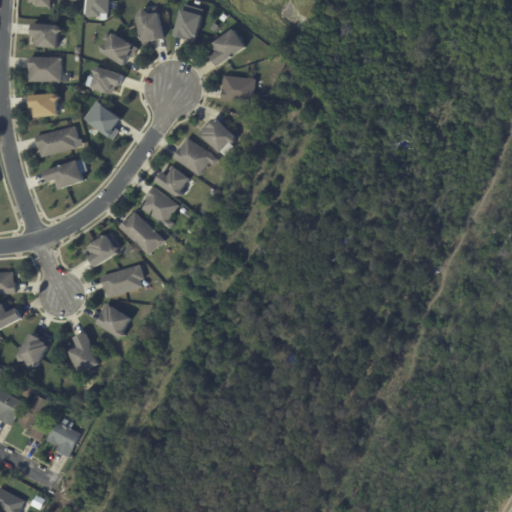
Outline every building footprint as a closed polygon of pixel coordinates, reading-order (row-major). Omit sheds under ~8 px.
[(50,0),(50,8),(36,7),(36,3),(28,3),(28,0),(50,0)] [(109,0),(108,14),(101,14),(100,17),(86,16),(87,0),(109,0)] [(157,11),(162,36),(152,38),(152,40),(141,42),(136,16),(142,7),(150,13),(157,11)] [(184,8),(201,14),(196,34),(197,34),(195,42),(185,39),(185,37),(173,34),(181,7),(184,8)] [(220,18),(224,14),(228,17),(224,22),(220,18)] [(57,38),(57,47),(36,46),(37,36),(31,36),(32,24),(58,25),(62,30),(57,35),(57,38)] [(237,36),(244,46),(216,65),(210,55),(218,49),(215,45),(212,46),(210,43),(232,28),(237,36)] [(138,47),(132,57),(127,54),(122,64),(100,51),(98,45),(104,43),(111,31),(138,47)] [(52,83),(30,83),(30,58),(62,59),(61,84),(52,83)] [(121,73),(118,84),(115,83),(111,93),(90,86),(97,65),(121,73)] [(255,78),(252,103),(221,99),(224,74),(247,77),(247,76),(254,76),(254,77),(255,78)] [(60,98),(57,102),(58,116),(35,117),(34,108),(31,108),(30,96),(56,94),(60,98)] [(120,119),(112,130),(114,131),(109,138),(88,123),(101,105),(120,119)] [(220,123),(236,137),(236,144),(230,144),(221,154),(201,135),(210,126),(210,127),(217,120),(220,123)] [(41,157),(39,149),(37,149),(35,137),(75,127),(79,141),(81,140),(83,148),(41,158),(41,157)] [(207,166),(199,177),(173,158),(188,138),(207,152),(208,152),(213,155),(213,156),(218,160),(214,166),(209,163),(207,166)] [(79,165),(84,181),(60,190),(57,180),(48,183),(44,171),(77,160),(79,165)] [(188,183),(182,191),(184,198),(177,198),(156,183),(163,173),(169,177),(173,172),(175,173),(177,170),(191,180),(188,183)] [(175,212),(170,220),(174,224),(170,230),(140,208),(154,188),(180,206),(175,212)] [(151,253),(149,256),(119,228),(128,219),(128,220),(135,213),(166,241),(159,248),(158,247),(151,253)] [(111,243),(114,247),(119,249),(118,254),(96,268),(90,259),(96,254),(93,249),(94,248),(93,245),(107,236),(111,243)] [(143,280),(140,281),(143,287),(109,298),(106,289),(104,289),(101,277),(140,265),(145,279),(143,280)] [(15,273),(16,294),(0,294),(0,272),(15,272),(15,273)] [(12,308),(13,310),(17,308),(22,319),(0,330),(0,305),(3,304),(4,304),(8,302),(12,308)] [(129,323),(125,331),(126,337),(120,339),(98,325),(104,314),(106,315),(109,310),(110,311),(112,308),(132,320),(129,323)] [(99,365),(79,373),(69,351),(78,347),(74,337),(85,332),(99,365)] [(32,336),(42,342),(44,337),(52,342),(38,369),(27,363),(20,364),(18,358),(30,336),(32,336)] [(11,427),(0,421),(0,391),(24,404),(11,427)] [(50,403),(38,424),(48,429),(40,442),(28,436),(31,431),(17,424),(25,410),(27,411),(36,395),(50,403)] [(61,424),(81,435),(68,459),(55,452),(58,446),(54,444),(53,446),(46,442),(57,421),(61,424)] [(21,511),(27,501),(0,487),(0,509),(5,511),(21,511)]
